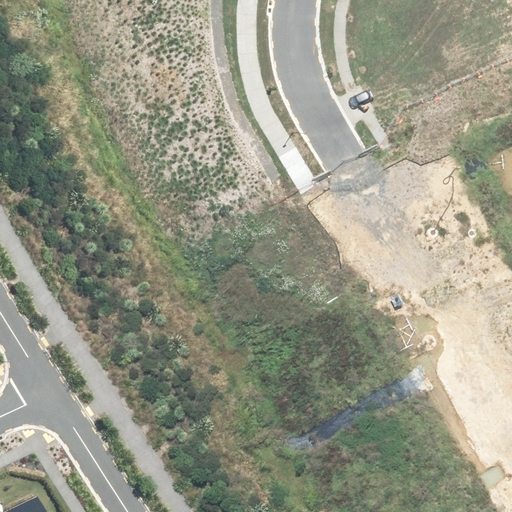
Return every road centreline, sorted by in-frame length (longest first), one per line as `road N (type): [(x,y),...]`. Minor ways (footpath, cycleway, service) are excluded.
road 1 (unknown): [(511,406),(338,154)]
road 2 (residential): [(338,154),(299,73),(298,0)]
road 3 (residential): [(52,396),(126,511)]
